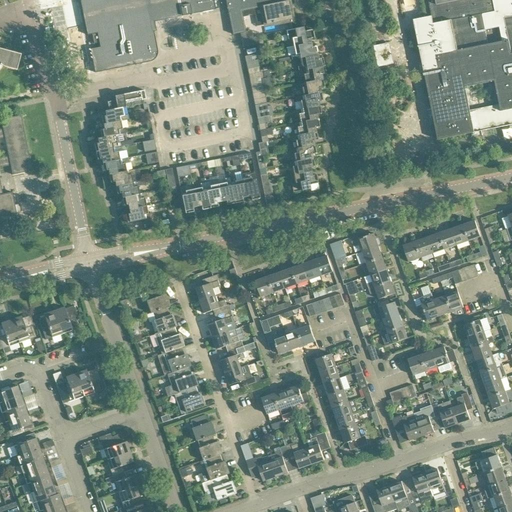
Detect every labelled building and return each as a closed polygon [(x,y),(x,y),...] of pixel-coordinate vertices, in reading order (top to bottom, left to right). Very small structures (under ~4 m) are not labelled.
[(0,0),(0,69),(3,67),(16,71),(21,54),(12,52),(8,51),(0,48),(0,0)] [(80,0),(85,25),(87,35),(92,34),(94,44),(99,42),(100,47),(90,49),(95,73),(143,63),(144,63),(145,62),(146,62),(147,62),(148,62),(149,61),(150,61),(151,60),(152,60),(153,59),(154,58),(155,57),(156,57),(156,56),(157,55),(157,54),(157,52),(157,51),(157,50),(157,49),(155,39),(154,31),(156,31),(156,29),(154,21),(162,19),(163,20),(172,18),(182,16),(191,14),(201,12),(215,9),(213,0),(80,0)] [(225,0),(228,14),(241,11),(248,9),(260,7),(263,24),(285,20),(295,18),(293,9),(292,4),(291,0),(269,5),(267,0),(225,0)] [(425,18),(414,20),(415,27),(415,28),(416,30),(418,43),(422,62),(424,71),(424,72),(425,78),(431,103),(435,124),(438,140),(467,134),(481,131),(482,131),(503,127),(511,124),(511,0),(428,0),(431,16),(425,18)] [(243,21),(230,23),(233,34),(240,33),(244,32),(245,32),(243,21)] [(286,48),(311,43),(310,39),(314,38),(313,29),(304,31),(303,27),(286,31),(288,40),(292,39),(293,46),(286,47),(286,48)] [(243,47),(253,45),(259,43),(258,36),(241,40),(243,47)] [(300,57),(317,54),(316,46),(312,47),(311,43),(286,48),(288,55),(290,55),(291,59),(300,57)] [(391,64),(389,53),(387,43),(374,46),(378,67),(391,64)] [(252,61),(252,60),(254,59),(256,58),(256,54),(245,56),(247,68),(259,66),(258,60),(252,61)] [(299,71),(324,66),(323,58),(318,59),(317,54),(300,57),(302,65),(298,66),(299,71)] [(262,70),(260,71),(259,66),(247,68),(250,81),(267,77),(266,71),(268,71),(267,67),(262,68),(262,70)] [(306,83),(322,79),(322,75),(326,74),(324,66),(299,71),(295,72),(296,75),(297,76),(304,75),(306,82),(306,83)] [(252,93),(264,91),(264,89),(268,89),(266,78),(267,78),(267,77),(250,81),(252,93)] [(304,95),(321,92),(320,88),(324,87),(322,79),(306,83),(306,82),(297,84),(298,88),(302,87),(304,95)] [(143,104),(144,104),(143,100),(146,99),(144,90),(113,96),(113,97),(115,97),(115,100),(107,102),(109,110),(122,108),(143,104)] [(255,105),(266,103),(264,91),(252,93),(255,105)] [(302,108),(319,105),(319,101),(323,100),(321,92),(304,95),(295,97),(296,101),(300,100),(302,108)] [(257,117),(269,115),(273,114),(271,106),(267,106),(266,103),(255,105),(257,117)] [(300,123),(318,119),(317,114),(321,114),(319,105),(302,108),(293,110),(294,115),(298,114),(300,122),(300,123)] [(124,115),(122,108),(109,110),(105,111),(106,115),(101,116),(103,124),(121,121),(129,119),(128,115),(124,115)] [(20,204),(15,205),(12,192),(3,194),(0,181),(0,167),(11,165),(12,174),(12,175),(32,171),(32,170),(31,170),(20,116),(21,116),(21,115),(0,119),(2,129),(0,129),(0,215),(16,213),(16,214),(17,214),(16,213),(21,212),(20,204)] [(266,129),(264,123),(270,122),(269,115),(257,117),(260,131),(271,128),(266,129)] [(298,135),(316,132),(315,128),(319,127),(318,119),(300,123),(300,122),(292,124),(293,128),(291,128),(292,136),(298,135)] [(122,129),(121,121),(103,124),(104,129),(100,129),(101,137),(115,135),(127,133),(126,128),(122,129)] [(511,127),(503,129),(504,138),(511,137),(511,127)] [(262,143),(267,142),(268,141),(267,135),(272,134),(271,128),(260,131),(262,143)] [(297,148),(314,144),(314,141),(318,140),(316,132),(298,135),(292,136),(290,137),(291,141),(295,140),(297,147),(297,148)] [(117,143),(115,135),(101,137),(97,138),(98,143),(94,143),(96,152),(122,146),(121,142),(117,143)] [(156,149),(155,146),(154,140),(150,141),(142,142),(144,152),(156,149)] [(295,162),(313,159),(312,154),(316,153),(314,144),(297,148),(297,147),(288,149),(289,154),(294,153),(295,162)] [(123,151),(122,149),(127,148),(126,146),(122,147),(122,146),(96,152),(97,160),(102,159),(102,163),(120,160),(120,159),(118,152),(123,151)] [(147,164),(159,162),(157,152),(145,154),(147,164)] [(263,162),(262,155),(261,156),(260,152),(256,153),(256,157),(258,163),(259,169),(264,168),(263,162)] [(239,159),(238,155),(225,158),(226,162),(232,160),(234,169),(240,167),(239,159)] [(127,171),(125,163),(129,163),(128,158),(120,159),(120,160),(102,163),(104,171),(108,171),(109,175),(127,171)] [(220,163),(226,162),(225,158),(213,160),(214,167),(221,165),(220,163)] [(294,175),(311,171),(310,167),(315,166),(313,159),(295,162),(287,163),(288,168),(292,168),(294,175)] [(176,187),(173,174),(172,168),(165,170),(166,176),(169,188),(172,187),(176,187)] [(133,183),(133,182),(132,175),(136,174),(135,169),(127,171),(109,175),(111,183),(115,182),(116,186),(133,183)] [(295,183),(293,183),(291,183),(293,192),(310,189),(309,185),(318,183),(316,175),(312,175),(311,171),(294,175),(295,183)] [(260,198),(258,188),(255,173),(250,174),(250,178),(243,180),(246,197),(250,196),(251,200),(260,198)] [(246,197),(243,180),(235,181),(234,177),(229,178),(234,203),(243,202),(242,198),(246,197)] [(227,205),(234,203),(229,178),(224,179),(225,183),(217,185),(221,202),(226,201),(227,205)] [(272,197),(270,187),(268,180),(267,180),(261,181),(265,198),(266,205),(273,204),(272,197)] [(140,194),(138,186),(142,186),(141,181),(133,182),(133,183),(116,186),(117,194),(121,194),(122,198),(140,194)] [(221,202),(217,185),(210,187),(209,182),(204,183),(209,208),(218,207),(217,203),(221,202)] [(202,210),(209,208),(204,183),(200,184),(200,189),(193,190),(196,207),(201,206),(202,210)] [(196,207),(193,190),(185,192),(184,188),(180,189),(185,213),(194,212),(193,208),(196,207)] [(152,193),(148,193),(148,192),(140,194),(122,198),(124,206),(128,205),(129,209),(146,206),(145,198),(153,196),(152,193)] [(180,208),(179,209),(178,199),(169,201),(171,210),(176,209),(177,215),(181,214),(180,208)] [(155,227),(153,218),(152,213),(148,213),(146,206),(129,209),(130,213),(126,214),(127,223),(144,219),(146,229),(155,227)] [(511,225),(511,207),(502,211),(503,212),(504,213),(505,214),(506,215),(508,215),(511,225)] [(468,241),(481,236),(475,221),(463,225),(468,241)] [(457,245),(468,241),(463,225),(451,229),(457,245)] [(445,249),(457,245),(451,229),(439,233),(445,249)] [(362,251),(378,245),(374,233),(359,239),(357,235),(351,237),(354,246),(360,244),(362,251)] [(433,253),(445,249),(439,233),(427,237),(433,253)] [(421,257),(433,253),(427,237),(416,242),(421,257)] [(336,261),(345,257),(347,257),(341,241),(330,245),(336,261)] [(409,262),(421,257),(416,242),(403,246),(409,262)] [(360,265),(382,257),(378,245),(362,251),(362,252),(356,254),(360,265)] [(315,260),(320,276),(333,272),(327,256),(315,260)] [(345,270),(343,264),(347,263),(345,257),(336,261),(340,272),(345,270)] [(370,275),(387,269),(382,257),(360,265),(366,263),(370,275)] [(309,280),(320,276),(315,260),(303,264),(309,280)] [(297,284),(309,280),(303,264),(291,269),(297,284)] [(473,278),(478,276),(474,264),(469,266),(473,278)] [(467,280),(473,278),(469,266),(463,268),(467,280)] [(461,282),(467,280),(463,268),(457,270),(461,282)] [(285,289),(297,284),(291,269),(279,273),(285,289)] [(369,290),(391,282),(387,269),(370,275),(364,278),(369,290)] [(456,284),(461,282),(457,270),(451,272),(456,284)] [(273,293),(285,289),(279,273),(267,277),(273,293)] [(196,289),(200,301),(216,296),(213,289),(220,286),(219,281),(220,280),(218,274),(206,278),(208,284),(196,289)] [(261,297),(273,293),(267,277),(255,281),(261,297)] [(355,295),(355,294),(358,293),(354,281),(345,284),(350,296),(355,295)] [(379,299),(386,297),(395,294),(391,282),(369,290),(370,294),(376,292),(379,299)] [(167,307),(170,306),(167,297),(164,298),(160,287),(145,292),(148,300),(146,301),(150,313),(152,312),(166,306),(167,307)] [(315,298),(327,294),(325,289),(313,293),(315,298)] [(446,296),(451,312),(464,307),(458,291),(446,296)] [(335,295),(339,307),(345,305),(341,293),(335,295)] [(434,300),(433,300),(431,294),(419,298),(422,306),(416,308),(419,316),(425,314),(427,320),(439,316),(434,300)] [(333,309),(339,307),(335,295),(329,297),(333,309)] [(219,314),(231,310),(229,304),(227,305),(225,300),(218,302),(216,296),(200,301),(204,313),(217,309),(219,314)] [(439,316),(451,312),(446,296),(434,300),(439,316)] [(327,311),(333,309),(329,297),(323,299),(327,311)] [(291,306),(303,302),(302,298),(290,302),(291,306)] [(322,313),(327,311),(323,299),(318,302),(322,313)] [(395,302),(389,304),(387,301),(379,304),(380,307),(374,309),(376,315),(381,314),(383,320),(399,314),(395,302)] [(279,310),(291,306),(290,302),(278,306),(279,310)] [(316,315),(322,313),(318,302),(312,303),(316,315)] [(310,317),(316,315),(312,303),(306,306),(310,317)] [(79,328),(75,317),(77,316),(74,306),(65,309),(64,307),(54,311),(62,334),(79,328)] [(174,327),(177,326),(174,317),(171,318),(167,307),(170,306),(167,307),(166,306),(152,312),(150,313),(151,313),(146,315),(149,322),(153,321),(158,333),(160,333),(159,332),(174,327)] [(267,315),(279,310),(278,306),(266,311),(267,315)] [(213,337),(228,331),(226,324),(233,322),(231,317),(233,316),(231,310),(219,314),(221,320),(208,325),(213,337)] [(45,340),(62,334),(54,311),(44,314),(48,326),(41,328),(45,340)] [(388,332),(404,327),(399,314),(383,320),(388,332)] [(502,314),(497,316),(499,321),(500,325),(505,323),(504,319),(502,314)] [(11,320),(19,343),(36,337),(32,325),(25,328),(21,316),(11,320)] [(267,319),(261,322),(265,334),(271,331),(270,327),(269,324),(267,320),(267,319)] [(468,337),(484,331),(480,319),(464,325),(468,337)] [(0,341),(2,348),(19,343),(11,320),(1,323),(5,335),(0,336),(0,341)] [(510,336),(507,329),(505,323),(500,325),(502,331),(505,338),(510,336)] [(298,330),(303,346),(315,341),(310,325),(298,330)] [(178,338),(174,327),(159,332),(160,333),(162,340),(160,341),(165,353),(166,352),(181,346),(181,347),(184,346),(181,337),(178,338)] [(404,327),(388,332),(392,344),(408,338),(404,327)] [(240,341),(238,336),(235,329),(228,331),(213,337),(217,349),(230,345),(232,350),(244,346),(242,340),(240,341)] [(291,350),(303,346),(298,330),(285,334),(291,350)] [(489,344),(488,343),(494,341),(489,330),(484,332),(484,331),(468,337),(473,350),(489,344)] [(279,354),(291,350),(285,334),(274,338),(279,354)] [(246,352),(256,348),(254,343),(244,346),(232,350),(234,356),(221,361),(225,373),(241,367),(239,360),(246,358),(244,353),(246,352)] [(43,344),(36,347),(39,354),(45,352),(43,344)] [(477,361),(493,356),(489,344),(473,350),(477,361)] [(379,359),(373,345),(367,347),(373,361),(379,359)] [(185,358),(181,347),(181,346),(166,352),(165,353),(167,353),(169,360),(167,361),(172,373),(188,367),(191,366),(188,357),(185,358)] [(447,354),(446,352),(444,347),(432,351),(440,373),(452,369),(450,363),(456,361),(453,352),(447,354)] [(440,373),(432,351),(421,355),(426,371),(438,367),(440,373)] [(469,351),(463,352),(464,362),(474,361),(474,356),(470,357),(469,351)] [(320,371),(336,365),(332,354),(316,359),(320,371)] [(414,375),(426,371),(421,355),(408,360),(414,375)] [(479,368),(481,373),(497,367),(493,356),(477,361),(477,362),(475,363),(477,368),(479,368)] [(324,384),(340,378),(336,365),(320,371),(324,384)] [(501,379),(506,377),(502,365),(497,367),(481,373),(485,385),(501,379)] [(192,378),(188,367),(172,373),(167,375),(171,386),(164,388),(167,396),(173,395),(180,392),(180,391),(195,386),(195,387),(198,386),(195,377),(192,378)] [(230,385),(243,381),(244,386),(256,382),(254,376),(252,377),(250,372),(243,374),(241,367),(225,373),(230,385)] [(75,373),(83,396),(101,390),(98,381),(100,380),(96,369),(87,372),(86,370),(75,373)] [(355,373),(357,380),(364,377),(362,370),(357,372),(355,373)] [(63,403),(83,396),(75,373),(66,377),(67,381),(56,385),(63,403)] [(328,395),(344,390),(340,378),(324,384),(328,395)] [(450,378),(443,381),(444,382),(445,386),(453,384),(450,378)] [(490,397),(506,392),(501,379),(485,385),(490,397)] [(0,402),(21,395),(16,382),(0,387),(0,402)] [(302,402),(302,405),(310,402),(307,392),(301,394),(298,385),(285,390),(291,406),(302,402)] [(407,387),(411,399),(417,397),(413,385),(407,387)] [(115,395),(112,386),(105,389),(108,398),(115,395)] [(199,397),(195,387),(195,386),(180,391),(180,392),(173,395),(180,414),(205,405),(202,396),(199,397)] [(406,401),(411,399),(407,387),(402,389),(406,401)] [(400,403),(406,401),(402,389),(396,391),(400,403)] [(293,410),(291,406),(285,390),(273,394),(279,410),(281,415),(293,410)] [(332,406),(348,401),(344,390),(328,395),(332,406)] [(394,405),(400,403),(396,391),(390,393),(392,399),(394,405)] [(470,419),(466,406),(472,404),(467,392),(461,395),(462,397),(457,398),(459,406),(453,408),(459,424),(470,419)] [(511,402),(510,403),(506,392),(490,397),(494,409),(495,408),(498,414),(503,412),(504,414),(511,411),(511,402)] [(267,414),(279,410),(273,394),(262,398),(267,414)] [(374,406),(373,401),(370,394),(365,396),(368,403),(369,408),(374,406)] [(0,407),(2,413),(24,405),(21,395),(0,402),(0,407)] [(353,414),(353,413),(358,411),(354,399),(348,401),(332,406),(337,419),(353,414)] [(459,424),(453,408),(445,410),(443,403),(437,405),(437,403),(432,405),(436,417),(441,415),(446,428),(459,424)] [(5,423),(28,415),(24,405),(2,413),(5,423)] [(430,419),(436,417),(432,405),(426,407),(426,409),(421,411),(424,418),(416,420),(422,437),(435,432),(430,419)] [(341,431),(357,426),(353,414),(337,419),(341,431)] [(422,437),(416,420),(416,421),(414,414),(402,418),(401,416),(391,419),(396,431),(405,428),(410,441),(422,437)] [(23,432),(21,427),(31,424),(28,415),(5,423),(10,437),(23,432)] [(212,434),(215,433),(212,425),(209,426),(205,415),(190,420),(193,428),(191,428),(195,440),(197,440),(196,439),(211,434),(212,434)] [(357,426),(341,431),(345,443),(361,438),(357,426)] [(284,440),(288,438),(285,430),(280,432),(284,440)] [(327,449),(331,448),(325,432),(315,436),(316,438),(311,439),(312,443),(313,446),(306,449),(312,465),(324,460),(320,447),(325,445),(327,449)] [(13,446),(17,457),(40,449),(34,433),(24,436),(26,441),(13,446)] [(123,442),(120,434),(112,437),(110,433),(99,437),(101,443),(107,459),(129,451),(126,441),(123,442)] [(203,461),(219,455),(222,454),(219,445),(216,445),(212,435),(215,434),(215,433),(212,434),(211,434),(196,439),(197,440),(195,440),(196,441),(197,440),(200,447),(198,448),(203,461)] [(312,465),(306,449),(299,451),(297,444),(291,446),(290,444),(284,446),(289,458),(295,456),(300,469),(312,465)] [(83,456),(94,452),(92,446),(81,450),(83,456)] [(284,460),(289,458),(284,446),(279,448),(280,450),(274,452),(275,454),(268,457),(275,477),(289,473),(284,460)] [(486,473),(502,467),(497,455),(494,447),(481,452),(484,459),(481,460),(486,473)] [(20,465),(43,457),(40,449),(17,457),(20,465)] [(113,476),(124,472),(122,466),(133,462),(129,451),(107,459),(113,476)] [(229,473),(226,464),(223,465),(219,455),(203,461),(199,462),(201,469),(205,468),(207,472),(203,475),(206,482),(226,474),(229,473)] [(261,472),(264,481),(275,477),(268,457),(268,456),(262,458),(261,457),(247,462),(252,476),(261,472)] [(23,474),(46,466),(43,457),(20,465),(23,474)] [(27,484),(49,476),(46,466),(23,474),(27,484)] [(490,485),(506,479),(502,467),(486,473),(481,474),(483,479),(487,478),(490,485)] [(446,491),(446,494),(452,492),(447,476),(446,476),(448,480),(442,482),(438,469),(426,473),(434,495),(446,491)] [(118,491),(141,483),(138,474),(126,478),(124,472),(113,476),(118,491)] [(433,496),(434,495),(426,473),(413,478),(417,490),(413,492),(418,507),(422,506),(421,502),(432,499),(433,496)] [(225,502),(224,498),(236,493),(233,484),(230,485),(226,474),(206,482),(202,483),(209,503),(218,500),(219,504),(225,502)] [(30,494),(53,486),(49,476),(27,484),(30,494)] [(466,487),(471,485),(475,484),(477,481),(475,476),(469,478),(464,480),(466,487)] [(494,497),(510,491),(506,479),(490,485),(494,497)] [(418,507),(413,492),(406,494),(402,482),(389,486),(397,508),(398,511),(416,505),(417,507),(418,507)] [(124,508),(135,504),(133,498),(145,494),(141,483),(118,491),(124,508)] [(33,503),(59,494),(59,493),(56,494),(53,486),(30,494),(33,503)] [(386,511),(397,508),(389,486),(377,490),(382,503),(373,506),(374,511),(386,511)] [(498,509),(511,503),(511,496),(510,491),(494,497),(498,509)] [(40,511),(62,503),(59,494),(33,503),(37,502),(40,511)] [(477,502),(482,500),(480,494),(470,497),(472,504),(477,502)] [(151,511),(149,507),(147,507),(145,501),(136,504),(135,504),(124,508),(125,511),(151,511)] [(19,511),(17,507),(16,502),(5,506),(7,511),(19,511)] [(340,511),(358,511),(355,502),(339,508),(340,511)] [(40,511),(65,511),(62,503),(40,511)] [(499,511),(511,511),(511,503),(498,509),(499,511)]
